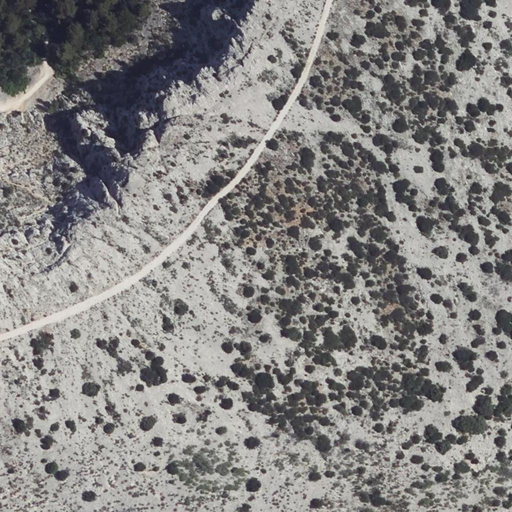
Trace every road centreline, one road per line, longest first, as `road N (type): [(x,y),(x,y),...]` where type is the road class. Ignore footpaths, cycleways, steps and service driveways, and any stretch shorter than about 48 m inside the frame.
road 1 (track): [(141,274),(246,168),(305,74),(329,0)]
road 2 (track): [(0,337),(141,274)]
